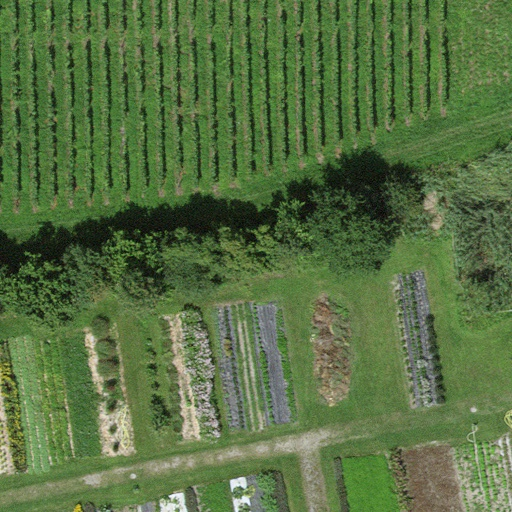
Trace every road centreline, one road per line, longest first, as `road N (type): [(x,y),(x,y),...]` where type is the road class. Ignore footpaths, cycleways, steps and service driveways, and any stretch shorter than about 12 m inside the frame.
road 1 (track): [(0,237),(201,211),(511,119)]
road 2 (track): [(0,500),(306,443),(320,511)]
road 3 (track): [(306,443),(511,394)]
